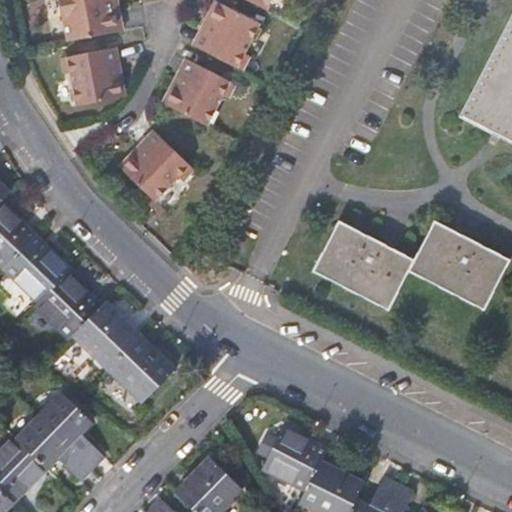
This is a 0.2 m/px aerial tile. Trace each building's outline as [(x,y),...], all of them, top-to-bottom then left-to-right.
[(55,0),(63,41),(110,33),(103,0),(55,0)] [(242,0),(264,11),(269,0),(242,0)] [(207,21),(201,33),(197,32),(190,46),(234,69),(241,55),(257,23),(216,2),(215,4),(210,6),(205,16),(207,21)] [(511,13),(459,117),(511,144),(511,13)] [(70,74),(76,108),(121,99),(120,96),(124,91),(122,80),(117,77),(114,65),(118,64),(114,48),(66,58),(70,74)] [(241,55),(234,69),(240,72),(247,57),(241,55)] [(60,59),(63,76),(70,74),(66,58),(60,59)] [(167,89),(162,98),(165,104),(164,105),(205,126),(220,97),(227,83),(183,60),(175,74),(179,75),(173,88),(167,89)] [(227,83),(220,97),(225,100),(232,86),(227,83)] [(118,160),(118,165),(116,167),(146,200),(171,177),(182,165),(150,130),(139,140),(142,143),(132,152),(126,152),(118,160)] [(182,165),(171,177),(176,183),(188,171),(182,165)] [(0,200),(3,198),(12,188),(0,176),(0,200)] [(0,256),(7,263),(38,231),(3,198),(0,200),(0,256)] [(484,311),(511,260),(434,220),(414,259),(339,220),(312,271),(389,311),(409,272),(484,311)] [(41,297),(69,268),(73,265),(38,231),(7,263),(41,297)] [(104,301),(69,268),(41,297),(38,301),(73,334),(76,330),(104,301)] [(76,330),(112,364),(142,332),(108,298),(104,301),(76,330)] [(176,365),(142,332),(112,364),(146,396),(176,365)] [(66,389),(44,412),(96,463),(108,451),(85,428),(95,418),(66,389)] [(96,463),(44,412),(21,435),(51,464),(61,453),(84,476),(96,463)] [(268,463),(311,484),(324,457),(329,445),(287,424),(268,463)] [(0,480),(17,498),(51,464),(21,435),(18,431),(0,449),(0,480)] [(182,488),(201,506),(206,511),(219,511),(246,485),(215,454),(182,488)] [(305,497),(333,511),(349,511),(358,494),(366,477),(324,457),(311,484),(305,497)] [(385,511),(401,481),(386,473),(372,501),(358,494),(349,511),(385,511)] [(17,498),(0,480),(0,511),(8,511),(6,509),(17,498)] [(404,511),(416,488),(401,481),(385,511),(404,511)] [(183,511),(169,497),(156,509),(158,511),(206,511),(201,506),(194,511),(183,511)]
